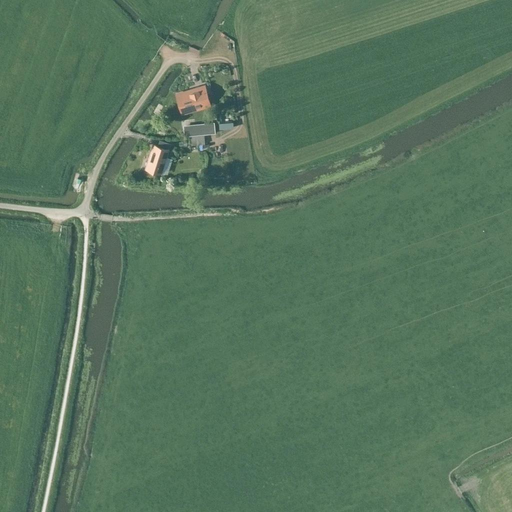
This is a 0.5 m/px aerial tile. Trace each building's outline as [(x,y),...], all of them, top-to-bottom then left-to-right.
[(175,93),(182,115),(212,106),(205,84),(175,93)] [(215,132),(214,124),(187,125),(187,135),(215,132)] [(191,136),(192,145),(205,144),(204,135),(191,136)] [(145,168),(153,171),(161,173),(170,144),(160,141),(159,146),(153,144),(145,168)] [(218,177),(218,167),(207,167),(207,177),(218,177)]
